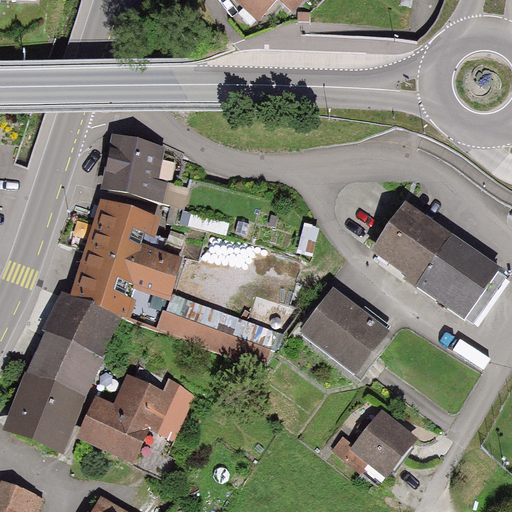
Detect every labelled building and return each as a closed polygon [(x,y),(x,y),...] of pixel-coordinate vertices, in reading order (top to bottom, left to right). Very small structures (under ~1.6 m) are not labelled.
[(225,0),(254,27),(279,0),(225,0)] [(161,154),(110,144),(99,198),(181,213),(185,192),(155,186),(161,154)] [(406,205),(373,254),(406,276),(402,282),(410,287),(463,323),(466,318),(473,323),(504,278),(496,273),(500,268),(406,205)] [(99,207),(68,300),(123,320),(258,369),(264,352),(163,314),(183,263),(151,250),(159,224),(99,207)] [(379,349),(392,332),(351,301),(335,289),(300,335),(360,381),(380,357),(379,349)] [(68,300),(59,298),(42,335),(101,362),(123,320),(68,300)] [(101,362),(42,335),(24,378),(84,398),(101,362)] [(94,402),(74,445),(132,470),(148,437),(172,446),(193,399),(165,383),(137,369),(117,411),(94,402)] [(84,398),(24,378),(0,435),(60,459),(84,398)] [(355,446),(344,438),(333,453),(360,473),(367,464),(387,480),(418,439),(382,411),(368,429),(355,446)] [(0,484),(0,511),(39,511),(43,502),(0,484)] [(119,511),(97,499),(89,511),(119,511)]
